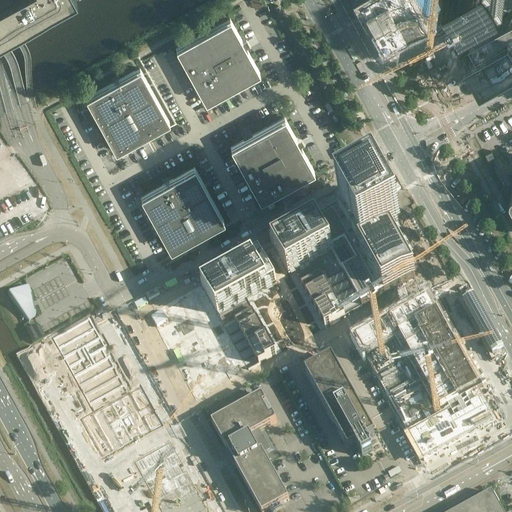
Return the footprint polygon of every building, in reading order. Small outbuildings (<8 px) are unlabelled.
[(0,0),(0,24),(3,23),(10,19),(44,0),(0,0)] [(400,0),(421,38),(490,0),(400,0)] [(511,14),(482,31),(471,37),(470,38),(470,39),(477,50),(465,57),(464,58),(463,59),(462,60),(462,61),(462,62),(462,63),(462,64),(462,65),(462,66),(463,67),(463,68),(464,69),(465,70),(466,70),(467,71),(468,72),(469,72),(471,72),(472,72),(473,72),(474,71),(475,71),(481,83),(482,83),(483,83),(511,66),(511,14)] [(259,72),(248,51),(245,47),(245,46),(244,45),(242,41),(230,20),(230,19),(229,19),(176,48),(176,49),(205,102),(206,102),(238,85),(259,73),(259,72)] [(169,122),(151,89),(140,69),(139,69),(86,98),(87,100),(115,152),(116,152),(138,140),(136,137),(138,136),(139,136),(139,137),(140,137),(141,137),(142,137),(143,137),(144,136),(144,135),(144,134),(144,133),(145,132),(147,135),(169,123),(169,122)] [(314,171),(302,150),(302,149),(299,151),(298,149),(299,148),(299,147),(300,147),(300,146),(300,145),(299,145),(299,144),(298,144),(298,143),(297,143),(296,143),(295,143),(295,144),(294,142),(297,140),(285,118),(284,118),(231,147),(231,148),(260,201),(261,201),(314,172),(314,171)] [(495,158),(492,152),(486,155),(489,161),(495,158)] [(224,221),(195,168),(194,168),(141,197),(141,198),(170,250),(170,251),(171,251),(193,239),(191,236),(193,235),(194,236),(195,236),(196,237),(197,236),(198,236),(198,235),(199,235),(199,234),(199,233),(199,232),(198,232),(200,231),(202,234),(224,222),(224,221)] [(368,196),(202,285),(250,372),(416,282),(368,196)] [(8,295),(28,323),(29,322),(27,320),(32,316),(30,307),(29,307),(28,303),(29,302),(27,293),(25,287),(28,286),(28,285),(9,293),(8,293),(8,294),(8,295)] [(202,285),(148,314),(195,401),(250,372),(202,285)] [(427,302),(357,341),(424,464),(495,425),(427,302)] [(89,316),(41,344),(104,456),(162,423),(141,385),(131,390),(89,316)] [(375,436),(332,359),(306,373),(348,450),(356,446),(363,457),(373,451),(367,440),(375,436)] [(268,511),(289,501),(263,453),(266,451),(262,444),(265,442),(263,438),(260,440),(256,434),(277,423),(273,415),(270,417),(263,406),(267,404),(262,396),(212,424),(227,451),(231,448),(240,464),(236,467),(260,511),(268,511)] [(150,485),(128,497),(136,511),(213,511),(173,440),(136,461),(150,485)] [(502,511),(492,493),(491,493),(456,511),(502,511)]
